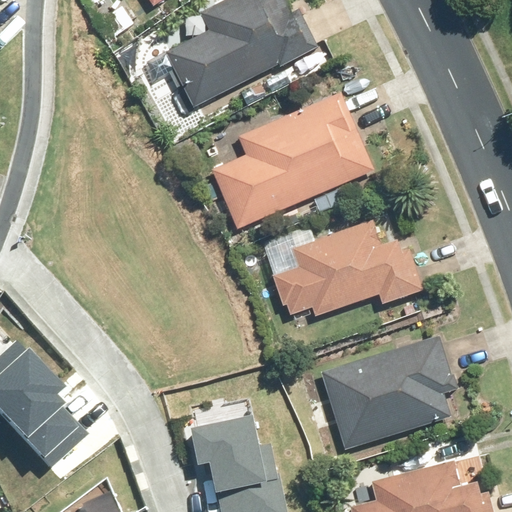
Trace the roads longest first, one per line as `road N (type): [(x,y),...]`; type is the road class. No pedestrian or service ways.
road 1 (residential): [(0,251),(131,409),(177,511)]
road 2 (tertiary): [(511,214),(414,0)]
road 3 (residential): [(36,0),(31,120),(0,226)]
